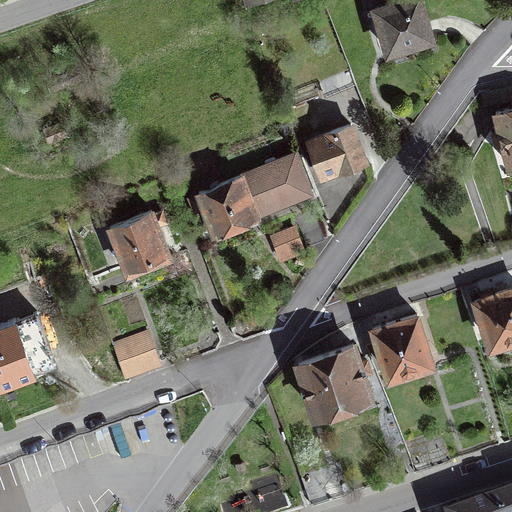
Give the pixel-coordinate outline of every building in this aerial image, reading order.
[(419,0),(401,0),(375,8),(388,49),(409,43),(415,47),(425,44),(427,37),(431,36),(419,0)] [(342,53),(312,65),(324,93),(354,81),(342,53)] [(511,99),(511,86),(480,95),(483,106),(511,99)] [(509,164),(511,162),(511,105),(495,110),(501,131),(494,133),(496,143),(503,141),(509,164)] [(341,166),(341,167),(364,158),(350,123),(309,140),(322,173),(341,166)] [(204,206),(213,229),(309,190),(294,153),(198,191),(199,193),(189,197),(194,210),(204,206)] [(153,213),(151,209),(109,226),(128,270),(139,265),(137,259),(167,247),(157,223),(166,220),(162,210),(153,213)] [(307,244),(324,237),(312,209),(295,216),(307,244)] [(273,236),(281,256),(303,248),(294,227),(273,236)] [(510,330),(511,331),(511,285),(493,292),(491,287),(480,290),(482,296),(475,298),(487,337),(510,330)] [(15,317),(0,322),(0,380),(55,359),(37,310),(16,318),(15,317)] [(373,327),(369,316),(357,321),(366,343),(376,340),(386,370),(412,361),(414,365),(425,362),(423,358),(431,355),(417,313),(373,327)] [(147,330),(113,342),(125,373),(159,360),(147,330)] [(298,362),(315,410),(370,391),(362,371),(370,368),(366,358),(359,361),(353,343),(298,362)] [(439,429),(405,440),(416,469),(450,458),(439,429)] [(300,475),(311,503),(350,491),(339,463),(300,475)] [(511,511),(511,489),(448,511),(511,511)]
